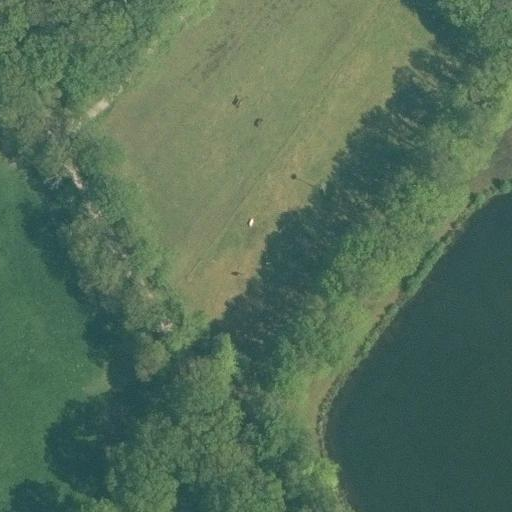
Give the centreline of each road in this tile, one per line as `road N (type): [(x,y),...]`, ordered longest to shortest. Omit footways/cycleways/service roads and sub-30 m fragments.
road 1 (track): [(0,22),(60,152),(276,511)]
road 2 (track): [(60,152),(195,0)]
